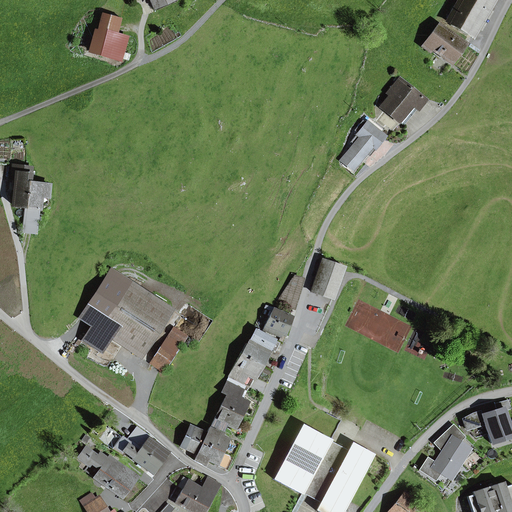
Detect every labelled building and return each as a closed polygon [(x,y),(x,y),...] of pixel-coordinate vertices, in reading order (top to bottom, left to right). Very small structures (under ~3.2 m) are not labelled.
[(459,0),(447,20),(469,33),(488,0),(459,0)] [(91,51),(120,60),(126,38),(116,35),(121,19),(103,13),(98,29),(97,29),(91,51)] [(430,48),(449,62),(464,43),(446,30),(446,31),(438,25),(424,43),(430,48)] [(428,51),(430,48),(424,43),(421,46),(428,51)] [(381,108),(403,125),(424,99),(399,79),(389,92),(392,94),(381,108)] [(353,144),(344,156),(356,165),(365,154),(368,157),(385,136),(367,122),(365,123),(362,121),(354,131),(357,133),(350,142),(353,144)] [(352,170),(356,165),(344,156),(340,160),(352,170)] [(26,207),(29,182),(31,168),(14,165),(13,172),(17,173),(12,205),(26,207)] [(29,182),(26,207),(39,208),(40,205),(41,196),(48,197),(49,185),(29,182)] [(26,207),(23,232),(37,234),(40,208),(39,208),(26,207)] [(322,259),(311,292),(332,299),(344,266),(322,259)] [(171,310),(111,271),(80,318),(92,325),(83,339),(100,351),(110,337),(140,357),(171,310)] [(289,284),(299,287),(302,280),(293,277),(289,284)] [(276,303),(293,308),(299,287),(289,284),(276,303)] [(272,334),(274,330),(281,333),(283,334),(290,318),(272,310),(263,330),(272,334)] [(149,363),(160,371),(185,335),(174,328),(149,363)] [(274,341),(274,340),(256,330),(248,344),(246,343),(240,354),(260,365),(266,355),(259,351),(262,346),(269,350),(274,341)] [(272,350),(275,352),(279,343),(274,341),(269,350),(262,346),(259,351),(266,355),(267,352),(270,353),(272,350)] [(228,376),(248,387),(256,372),(260,365),(240,354),(228,376)] [(244,390),(246,386),(229,378),(227,382),(244,390)] [(221,393),(226,396),(221,406),(241,416),(247,404),(242,402),(244,396),(242,395),(244,390),(227,382),(221,393)] [(471,422),(482,418),(484,423),(491,444),(511,437),(511,434),(504,411),(510,409),(508,400),(494,404),(496,410),(482,415),(480,411),(472,413),(462,419),(465,429),(472,426),(471,422)] [(225,424),(234,429),(238,421),(240,418),(241,416),(221,406),(211,425),(222,431),(225,424)] [(305,488),(327,446),(330,441),(340,421),(321,410),(310,429),(302,425),(273,479),(301,494),(302,493),(305,488)] [(472,426),(484,423),(482,418),(471,422),(472,426)] [(460,442),(465,437),(453,424),(444,433),(450,439),(452,437),(460,442)] [(181,447),(197,454),(202,443),(207,434),(206,434),(191,427),(181,447)] [(221,433),(209,427),(206,434),(207,434),(202,443),(221,452),(226,441),(219,437),(221,433)] [(151,474),(167,453),(148,438),(137,452),(134,449),(135,447),(130,443),(130,442),(112,431),(103,445),(122,456),(124,452),(151,474)] [(450,480),(470,449),(460,442),(452,437),(450,439),(444,433),(436,440),(444,449),(441,452),(435,463),(427,458),(419,470),(429,477),(434,470),(440,474),(450,480)] [(441,452),(444,449),(436,440),(433,444),(441,452)] [(345,456),(348,451),(330,441),(327,446),(345,456)] [(208,460),(215,463),(221,452),(202,443),(197,454),(194,461),(205,466),(208,460)] [(345,456),(327,446),(305,488),(323,497),(320,503),(316,511),(318,511),(342,511),(373,454),(352,443),(348,451),(345,456)] [(101,469),(94,479),(103,485),(119,465),(111,458),(109,460),(100,453),(98,455),(87,447),(79,457),(89,465),(92,462),(96,466),(99,462),(104,465),(101,469)] [(119,497),(135,477),(119,465),(103,485),(119,497)] [(429,477),(436,481),(440,474),(434,470),(429,477)] [(182,491),(206,505),(212,495),(201,489),(183,478),(178,487),(182,489),(182,491)] [(219,484),(207,478),(201,489),(212,495),(219,484)] [(511,511),(511,484),(503,487),(502,483),(472,492),(473,494),(466,497),(471,511),(511,511)] [(320,503),(323,497),(305,488),(302,493),(320,503)] [(175,502),(193,511),(202,511),(206,505),(182,491),(175,502)] [(404,493),(387,511),(419,511),(423,508),(404,493)] [(79,501),(86,511),(107,511),(98,497),(94,499),(91,494),(79,501)]
